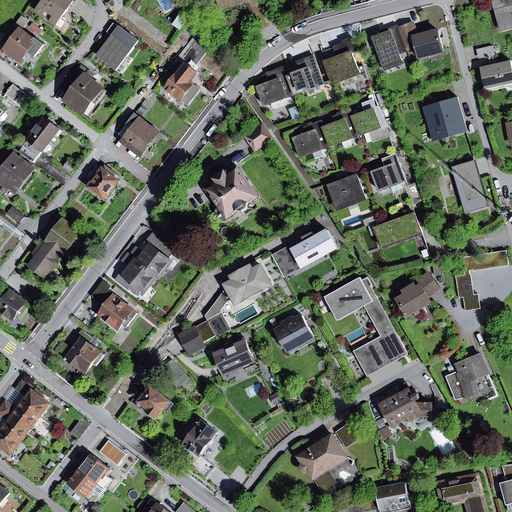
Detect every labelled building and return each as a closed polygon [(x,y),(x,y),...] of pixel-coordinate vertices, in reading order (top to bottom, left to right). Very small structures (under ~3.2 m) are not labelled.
[(64,14),(74,2),(71,0),(45,0),(37,10),(61,28),(65,22),(61,18),(64,14)] [(71,15),(70,10),(78,0),(75,0),(74,2),(64,14),(66,16),(71,15)] [(262,11),(255,0),(251,0),(247,1),(254,15),(262,11)] [(511,27),(511,25),(511,23),(511,22),(511,0),(501,0),(494,2),(501,30),(511,27)] [(180,8),(184,15),(191,11),(187,4),(180,8)] [(254,15),(257,26),(260,31),(269,26),(262,11),(254,15)] [(22,17),(14,27),(20,31),(28,21),(22,17)] [(113,36),(120,27),(115,24),(108,33),(113,36)] [(399,28),(398,25),(380,32),(382,35),(391,31),(399,52),(407,49),(405,44),(399,28)] [(415,42),(411,33),(408,25),(399,28),(405,44),(415,42)] [(113,36),(98,55),(118,70),(140,41),(120,26),(120,27),(113,36)] [(21,32),(20,31),(14,27),(5,40),(12,45),(5,53),(11,57),(13,55),(20,60),(28,51),(36,57),(45,45),(36,38),(34,41),(22,32),(21,32)] [(385,66),(402,60),(399,52),(391,31),(382,35),(374,38),(385,66)] [(411,33),(415,42),(416,42),(417,47),(420,61),(429,58),(431,54),(444,51),(439,31),(419,36),(415,31),(411,33)] [(358,51),(353,38),(344,41),(345,44),(335,48),(338,57),(353,52),(353,53),(358,51)] [(478,50),(480,58),(495,55),(493,46),(478,50)] [(353,53),(353,52),(338,57),(326,62),(333,81),(333,80),(359,71),(360,70),(353,53)] [(324,84),(314,56),(298,63),(299,65),(308,62),(312,74),(317,72),(322,85),(324,84)] [(385,66),(386,70),(403,63),(402,60),(385,66)] [(481,68),(486,89),(511,82),(511,64),(511,61),(495,64),(491,65),(481,68)] [(189,105),(201,90),(190,81),(186,78),(193,69),(183,62),(173,74),(176,76),(167,89),(189,105)] [(299,65),(301,71),(288,76),(290,82),(295,95),(306,90),(321,85),(322,85),(317,72),(312,74),(308,62),(299,65)] [(95,75),(83,65),(65,88),(73,94),(87,75),(92,80),(95,75)] [(283,85),(287,83),(290,82),(288,76),(285,67),(277,70),(278,73),(283,85)] [(186,78),(190,81),(197,73),(193,69),(186,78)] [(333,80),(334,84),(361,74),(359,71),(333,80)] [(292,96),(287,83),(283,85),(278,73),(269,76),(271,82),(258,87),(265,106),(272,103),(286,98),(292,96)] [(92,80),(87,75),(73,94),(68,100),(91,118),(100,107),(97,104),(107,91),(92,80)] [(511,82),(486,89),(487,92),(511,86),(511,82)] [(11,88),(6,95),(14,100),(21,90),(14,85),(11,88)] [(321,85),(306,90),(309,97),(324,92),(321,85)] [(423,107),(434,142),(468,132),(458,97),(423,107)] [(274,109),(288,104),(286,98),(272,103),(274,109)] [(374,102),(370,104),(364,106),(367,112),(376,108),(374,102)] [(354,117),(361,135),(372,131),(380,128),(387,126),(380,107),(376,108),(367,112),(354,117)] [(293,108),(288,110),(291,120),(297,118),(293,108)] [(354,117),(351,111),(344,113),(346,120),(348,126),(353,124),(358,137),(361,135),(354,117)] [(337,123),(346,120),(344,113),(335,117),(337,123)] [(127,140),(141,123),(143,120),(135,114),(120,134),(127,140)] [(47,152),(52,146),(49,144),(56,135),(58,137),(63,131),(46,119),(21,153),(35,163),(45,150),(47,152)] [(348,126),(346,120),(337,123),(324,128),(331,146),(343,142),(351,139),(358,137),(353,124),(348,126)] [(324,128),(322,122),(314,124),(317,130),(319,137),(324,135),(328,147),(331,146),(324,128)] [(142,152),(156,134),(141,123),(127,140),(142,152)] [(245,137),(256,151),(273,139),(263,124),(245,137)] [(307,134),(317,130),(314,124),(305,128),(307,134)] [(374,137),(383,134),(380,128),(372,131),(374,137)] [(319,137),(317,130),(307,134),(295,139),(302,157),(314,153),(322,150),(328,147),(324,135),(319,137)] [(345,148),(353,145),(351,139),(343,142),(345,148)] [(316,159),(324,156),(322,150),(314,153),(316,159)] [(394,156),(389,157),(384,159),(387,167),(396,164),(394,156)] [(0,181),(7,187),(10,183),(17,188),(31,170),(16,158),(0,178),(0,181)] [(476,160),(455,166),(467,207),(488,201),(476,160)] [(70,161),(65,167),(71,172),(76,166),(70,161)] [(373,172),(380,191),(392,187),(400,183),(407,181),(400,162),(396,164),(387,167),(373,172)] [(113,194),(117,189),(115,187),(119,181),(114,177),(116,174),(106,166),(103,171),(96,166),(87,178),(93,183),(90,187),(106,199),(111,193),(113,194)] [(488,201),(467,207),(455,166),(452,167),(466,214),(490,207),(488,201)] [(249,203),(258,196),(251,186),(250,181),(246,178),(239,168),(230,175),(226,170),(215,178),(216,179),(212,182),(214,186),(209,189),(221,205),(218,209),(217,213),(219,217),(223,219),(229,217),(238,211),(243,212),(249,208),(249,203)] [(329,186),(337,207),(366,197),(358,175),(348,179),(339,182),(329,186)] [(394,192),(402,189),(400,183),(392,187),(394,192)] [(337,207),(339,211),(367,200),(366,197),(337,207)] [(9,214),(20,223),(25,217),(14,207),(9,214)] [(422,232),(423,232),(421,227),(418,218),(416,213),(378,227),(385,246),(401,240),(402,242),(410,263),(429,259),(419,233),(422,232)] [(50,228),(57,233),(65,223),(68,219),(61,214),(50,228)] [(421,227),(428,225),(425,215),(418,218),(421,227)] [(366,226),(376,223),(374,217),(364,220),(366,226)] [(68,225),(78,233),(81,229),(72,221),(68,225)] [(78,233),(68,225),(65,223),(57,233),(51,240),(47,237),(35,253),(39,256),(32,265),(46,275),(52,266),(58,266),(57,260),(78,233)] [(376,223),(370,225),(374,236),(378,234),(383,249),(402,242),(401,240),(385,246),(378,227),(377,223),(376,223)] [(328,230),(315,237),(313,233),(304,238),(306,243),(293,250),(303,267),(314,262),(312,258),(326,251),(327,254),(338,248),(328,230)] [(429,259),(432,258),(422,232),(419,233),(429,259)] [(137,247),(131,255),(158,276),(160,278),(169,267),(166,265),(173,255),(164,248),(167,244),(154,235),(148,243),(151,245),(144,254),(141,252),(141,251),(138,248),(137,247)] [(273,255),(275,259),(287,253),(294,266),(282,272),(285,277),(303,267),(293,250),(306,243),(304,238),(273,255)] [(141,252),(144,254),(151,245),(148,243),(144,240),(138,248),(141,251),(141,252)] [(312,258),(314,262),(327,254),(326,251),(312,258)] [(509,265),(507,251),(463,258),(465,275),(456,277),(460,298),(464,298),(466,311),(481,309),(479,294),(474,295),(471,274),(470,274),(470,271),(509,265)] [(150,287),(158,276),(131,255),(129,253),(124,260),(128,264),(129,263),(132,265),(125,275),(123,273),(117,280),(129,289),(131,287),(140,294),(147,284),(150,287)] [(275,259),(282,272),(294,266),(287,253),(275,259)] [(180,260),(173,255),(166,265),(169,267),(172,270),(180,260)] [(435,276),(444,274),(441,262),(433,264),(435,276)] [(262,290),(272,285),(261,266),(253,270),(251,266),(232,277),(234,280),(226,285),(228,288),(216,303),(219,310),(223,308),(228,302),(231,300),(236,304),(246,299),(244,296),(248,294),(251,295),(254,294),(256,292),(256,289),(260,287),(262,290)] [(431,302),(429,298),(440,289),(428,274),(414,285),(405,291),(407,295),(399,300),(411,319),(421,313),(419,309),(431,302)] [(373,299),(367,289),(372,286),(373,286),(368,277),(363,280),(361,278),(326,297),(331,308),(334,306),(340,317),(372,299),(373,299)] [(101,314),(115,296),(110,290),(112,287),(104,281),(93,296),(104,304),(98,311),(101,314)] [(140,294),(144,297),(151,287),(150,287),(147,284),(140,294)] [(368,377),(409,355),(372,286),(367,289),(373,299),(394,338),(403,354),(384,364),(380,356),(365,364),(359,352),(379,341),(381,345),(394,338),(372,299),(340,317),(334,306),(331,308),(339,321),(365,307),(381,336),(354,351),(368,377)] [(5,301),(13,291),(7,287),(0,295),(0,298),(2,300),(3,299),(5,301)] [(256,292),(254,294),(251,295),(248,294),(244,296),(246,299),(248,300),(254,300),(259,297),(262,293),(262,290),(260,287),(256,289),(256,292)] [(13,291),(5,301),(0,307),(0,308),(15,320),(17,316),(21,319),(29,309),(25,306),(28,303),(13,291)] [(138,313),(115,296),(101,314),(100,315),(120,329),(124,324),(128,327),(138,313)] [(206,316),(208,321),(208,320),(221,313),(219,310),(216,303),(206,316)] [(231,330),(222,313),(221,313),(208,320),(208,321),(217,336),(217,337),(231,330)] [(305,340),(306,342),(314,337),(315,337),(303,316),(296,320),(294,317),(282,324),(284,326),(277,330),(280,337),(285,345),(288,351),(289,351),(297,347),(296,345),(305,340)] [(195,328),(203,343),(217,336),(208,321),(195,328)] [(192,354),(205,346),(203,343),(195,328),(181,335),(192,354)] [(82,338),(97,349),(103,341),(96,336),(94,338),(83,330),(79,335),(82,338)] [(289,351),(291,354),(316,341),(314,337),(306,342),(305,340),(296,345),(297,347),(289,351)] [(82,338),(73,349),(67,358),(87,373),(94,364),(97,366),(105,355),(97,349),(82,338)] [(253,366),(253,365),(256,364),(245,338),(231,344),(233,348),(229,349),(217,355),(225,373),(241,366),(242,367),(244,366),(245,369),(253,366)] [(403,354),(394,338),(381,345),(379,341),(359,352),(365,364),(380,356),(384,364),(403,354)] [(67,358),(73,349),(64,342),(55,353),(65,360),(67,358)] [(461,378),(461,379),(460,380),(456,372),(446,377),(456,401),(479,395),(481,403),(498,396),(481,355),(457,364),(463,377),(461,378)] [(177,380),(185,374),(174,362),(166,368),(175,377),(177,380)] [(190,379),(185,373),(185,374),(177,380),(175,377),(172,379),(178,388),(190,379)] [(21,408),(33,391),(34,391),(37,388),(25,379),(7,402),(14,407),(16,404),(21,408)] [(420,415),(432,416),(433,404),(418,404),(417,401),(420,399),(420,397),(415,389),(411,392),(407,383),(400,387),(404,394),(382,406),(393,425),(409,416),(411,421),(414,419),(420,415)] [(165,409),(170,402),(152,387),(138,406),(147,413),(149,412),(158,418),(165,409)] [(37,388),(34,391),(33,391),(24,404),(41,417),(51,404),(49,403),(42,397),(45,395),(37,388)] [(271,397),(274,404),(282,400),(279,393),(271,397)] [(49,403),(52,399),(45,395),(42,397),(49,403)] [(0,410),(0,413),(6,418),(10,412),(14,407),(7,402),(0,410)] [(170,402),(165,409),(168,411),(173,404),(170,402)] [(10,412),(31,429),(41,417),(24,404),(21,408),(16,404),(14,407),(10,412)] [(5,428),(22,441),(31,429),(10,412),(6,418),(10,421),(5,428)] [(0,431),(8,421),(0,414),(0,431)] [(420,415),(414,419),(417,426),(426,421),(432,421),(432,416),(420,415)] [(72,433),(79,439),(90,424),(83,418),(72,433)] [(191,451),(184,461),(206,479),(215,467),(200,455),(209,445),(210,445),(214,441),(212,440),(218,433),(200,419),(188,434),(191,436),(184,446),(191,451)] [(337,433),(347,448),(360,439),(350,424),(337,433)] [(378,432),(381,441),(392,435),(388,427),(378,432)] [(0,434),(0,444),(4,447),(12,454),(22,441),(5,428),(0,434)] [(462,451),(469,444),(460,428),(451,432),(462,451)] [(315,478),(324,472),(326,471),(330,468),(330,463),(338,458),(342,460),(347,457),(333,435),(299,457),(304,464),(302,467),(303,470),(306,472),(309,472),(314,479),(315,478)] [(462,451),(464,455),(472,450),(469,444),(462,451)] [(79,468),(98,483),(102,478),(105,480),(107,476),(112,470),(93,455),(84,466),(82,464),(79,468)] [(330,463),(330,468),(342,460),(338,458),(330,463)] [(511,464),(502,466),(507,482),(501,483),(507,505),(511,504),(511,464)] [(94,493),(92,491),(98,483),(79,468),(76,472),(78,474),(70,484),(89,499),(94,493)] [(334,487),(335,486),(326,471),(324,472),(334,487)] [(324,472),(315,478),(324,493),(334,487),(324,472)] [(488,511),(478,475),(436,484),(441,506),(467,501),(472,500),(475,511),(488,511)] [(102,478),(98,483),(106,488),(112,480),(107,476),(105,480),(102,478)] [(94,493),(100,497),(106,488),(98,483),(92,491),(94,493)] [(377,494),(380,509),(380,511),(391,511),(393,510),(400,509),(402,511),(410,509),(411,506),(409,493),(411,491),(411,489),(410,487),(408,486),(407,484),(376,490),(377,494)] [(0,506),(10,494),(0,485),(0,506)] [(380,509),(377,494),(361,497),(363,503),(364,511),(366,511),(377,510),(380,509)] [(145,510),(147,511),(169,511),(152,499),(145,510)] [(475,511),(472,500),(467,501),(469,511),(475,511)] [(195,511),(185,503),(177,511),(195,511)] [(364,511),(363,503),(347,506),(347,509),(338,510),(338,511),(364,511)]
